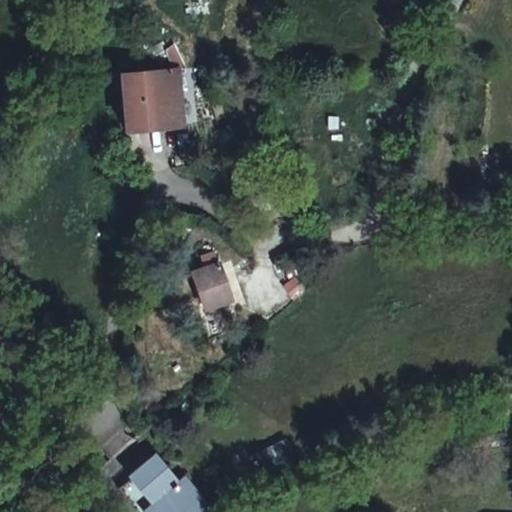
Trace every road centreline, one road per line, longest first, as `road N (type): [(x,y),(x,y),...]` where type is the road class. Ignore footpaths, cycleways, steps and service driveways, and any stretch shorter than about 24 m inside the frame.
road 1 (residential): [(369,220),(325,239),(263,242),(181,182),(160,185),(118,334),(103,403),(111,441),(100,457),(69,442),(0,345)]
road 2 (track): [(461,0),(402,91),(385,196),(369,220)]
